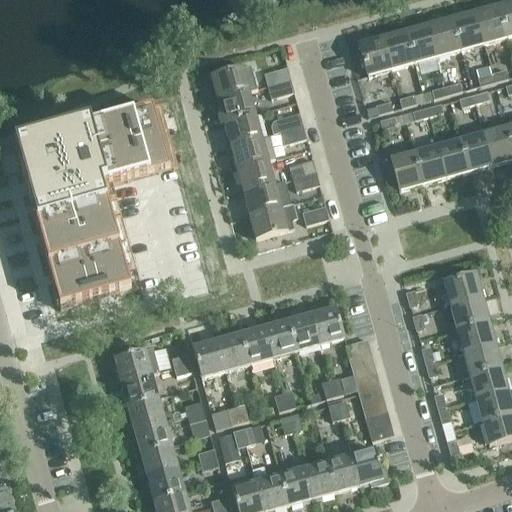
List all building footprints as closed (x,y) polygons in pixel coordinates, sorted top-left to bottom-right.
[(511,6),(498,10),(507,42),(511,41),(511,6)] [(498,10),(475,16),(484,49),(507,42),(498,10)] [(475,16),(452,23),(461,55),(484,49),(475,16)] [(452,23),(429,29),(438,61),(461,55),(452,23)] [(429,29),(406,35),(415,68),(438,61),(429,29)] [(406,35),(383,42),(392,74),(415,68),(406,35)] [(392,74),(383,42),(359,48),(368,81),(392,74)] [(211,81),(217,104),(250,95),(243,72),(211,81)] [(264,78),(268,91),(291,84),(287,72),(264,78)] [(506,74),(492,78),(495,87),(509,83),(506,74)] [(495,87),(492,78),(478,82),(481,91),(495,87)] [(291,84),(268,91),(271,103),(294,97),(291,84)] [(460,87),(446,91),(448,100),(462,96),(460,87)] [(448,100),(446,91),(432,95),(434,103),(448,100)] [(217,104),(224,127),(256,119),(250,95),(217,104)] [(487,96),(473,100),(475,108),(490,104),(487,96)] [(400,104),(402,112),(416,108),(414,100),(400,104)] [(475,108),(473,100),(459,103),(462,112),(475,108)] [(376,110),(378,119),(393,115),(390,106),(376,110)] [(441,108),(427,112),(429,121),(443,117),(441,108)] [(429,121),(427,112),(413,116),(415,125),(429,121)] [(274,139),(281,137),(304,131),(300,118),(274,125),(271,131),(274,139)] [(224,127),(230,151),(263,142),(256,119),(224,127)] [(380,125),(382,134),(397,130),(394,121),(380,125)] [(76,140),(10,158),(25,212),(55,319),(121,301),(91,194),(132,182),(117,128),(76,140)] [(304,131),(281,137),(284,150),(307,143),(304,131)] [(511,149),(507,131),(484,138),(493,170),(511,164),(511,149)] [(484,138),(461,144),(470,177),(493,170),(484,138)] [(230,151),(237,174),(269,165),(269,164),(275,163),(269,141),(263,143),(263,142),(230,151)] [(461,144),(437,151),(446,183),(470,177),(461,144)] [(437,151),(414,157),(423,189),(446,183),(437,151)] [(423,189),(414,157),(391,163),(400,196),(423,189)] [(290,170),(293,183),(316,177),(313,164),(290,170)] [(237,174),(243,197),(275,188),(269,165),(237,174)] [(316,177),(293,183),(297,196),(320,189),(316,177)] [(243,197),(249,220),(282,211),(275,188),(243,197)] [(282,211),(249,220),(256,244),(288,235),(286,226),(297,222),(293,209),(282,212),(282,211)] [(303,217),(306,230),(329,224),(326,211),(303,217)] [(444,286),(451,310),(483,301),(477,278),(444,286)] [(406,297),(410,312),(419,309),(415,295),(406,297)] [(451,310),(457,334),(490,325),(483,301),(451,310)] [(336,312),(312,319),(321,349),(345,343),(336,312)] [(312,319),(288,325),(297,356),(321,349),(312,319)] [(413,321),(417,336),(425,333),(421,319),(413,321)] [(288,325),(265,332),(273,363),(297,356),(288,325)] [(457,334),(463,357),(496,348),(490,325),(457,334)] [(265,332),(241,338),(249,369),(273,363),(265,332)] [(241,338),(217,345),(226,376),(249,369),(241,338)] [(346,350),(349,362),(371,356),(368,344),(346,350)] [(226,376),(217,345),(193,352),(201,383),(226,376)] [(463,357),(470,380),(502,371),(496,348),(463,357)] [(422,354),(425,367),(434,365),(430,351),(422,354)] [(115,363),(121,387),(152,379),(160,376),(153,352),(115,363)] [(349,362),(352,374),(374,368),(371,356),(349,362)] [(172,363),(175,373),(191,368),(188,359),(172,363)] [(434,365),(425,367),(429,382),(438,379),(434,365)] [(191,368),(175,373),(177,381),(193,377),(191,368)] [(352,374),(355,386),(377,380),(374,368),(352,374)] [(470,380),(476,403),(509,394),(502,371),(470,380)] [(121,387),(128,411),(159,403),(152,379),(121,387)] [(355,386),(359,398),(381,392),(377,380),(355,386)] [(339,383),(331,385),(335,401),(344,399),(339,383)] [(335,401),(331,385),(322,387),(326,404),(335,401)] [(172,390),(164,393),(166,400),(174,398),(172,390)] [(359,398),(362,410),(384,404),(381,392),(359,398)] [(476,403),(483,426),(511,417),(511,405),(509,394),(476,403)] [(292,396),(283,398),(287,415),(296,412),(292,396)] [(287,415),(283,398),(274,401),(279,417),(287,415)] [(434,400),(438,414),(447,411),(443,398),(434,400)] [(128,411),(135,435),(165,426),(159,403),(128,411)] [(362,410),(365,422),(387,416),(384,404),(362,410)] [(346,405),(337,408),(341,424),(350,421),(346,405)] [(185,411),(188,420),(204,416),(201,407),(185,411)] [(341,424),(337,408),(328,410),(333,426),(341,424)] [(245,409),(235,411),(240,428),(249,425),(245,409)] [(240,428),(235,411),(227,414),(232,430),(240,428)] [(447,411),(438,414),(442,428),(451,426),(447,411)] [(204,416),(188,420),(190,428),(206,424),(204,416)] [(365,422),(369,434),(391,427),(387,416),(365,422)] [(511,417),(483,426),(489,450),(511,443),(511,417)] [(298,418),(290,421),(294,437),(303,435),(298,418)] [(294,437),(290,421),(281,423),(285,439),(294,437)] [(135,435),(141,458),(172,450),(165,426),(135,435)] [(391,427),(369,434),(372,446),(394,440),(391,427)] [(251,432),(242,434),(246,450),(255,448),(251,432)] [(246,450),(242,434),(233,436),(238,453),(246,450)] [(447,446),(451,460),(460,458),(456,443),(447,446)] [(141,458),(148,482),(179,474),(172,450),(141,458)] [(351,459),(360,490),(370,487),(371,491),(389,486),(385,472),(384,472),(381,473),(376,453),(361,457),(359,450),(349,452),(351,459)] [(198,458),(201,468),(217,463),(214,454),(198,458)] [(351,459),(327,466),(336,497),(360,490),(351,459)] [(217,463),(201,468),(203,476),(219,471),(217,463)] [(294,475),(280,479),(289,510),(313,503),(304,473),(302,465),(292,467),(294,475)] [(327,466),(304,473),(313,503),(336,497),(327,466)] [(257,486),(256,486),(263,511),(281,511),(289,510),(280,479),(268,483),(265,471),(254,474),(257,486)] [(148,482),(154,506),(185,497),(179,474),(148,482)] [(263,511),(256,486),(232,493),(237,511),(263,511)] [(154,506),(155,511),(189,511),(185,497),(154,506)] [(211,506),(212,511),(226,511),(230,511),(228,502),(211,506)]
